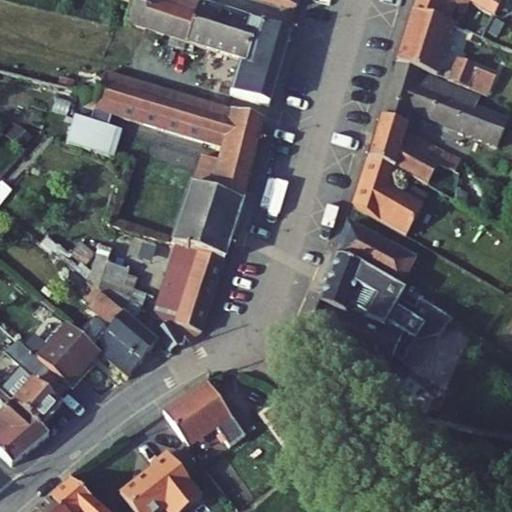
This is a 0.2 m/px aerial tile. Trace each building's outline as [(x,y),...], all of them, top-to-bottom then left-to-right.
[(119,0),(115,18),(186,36),(191,17),(140,0),(119,0)] [(140,0),(191,17),(195,0),(140,0)] [(204,3),(195,0),(191,17),(186,36),(216,44),(225,9),(204,3)] [(205,0),(204,3),(225,9),(255,18),(293,30),(299,8),(273,0),(205,0)] [(436,0),(433,12),(468,26),(476,0),(436,0)] [(511,0),(485,0),(503,9),(511,14),(511,0)] [(216,44),(246,51),(255,18),(225,9),(216,44)] [(511,14),(503,9),(493,36),(505,41),(511,26),(511,14)] [(433,12),(417,68),(456,83),(473,28),(468,26),(433,12)] [(276,101),(293,30),(255,18),(246,51),(244,61),(234,59),(230,74),(239,77),(236,91),(276,101)] [(511,78),(483,67),(476,91),(511,105),(511,78)] [(417,68),(401,123),(428,130),(434,110),(511,142),(511,113),(511,110),(511,105),(476,91),(456,83),(417,68)] [(96,96),(82,92),(80,101),(93,104),(103,107),(228,143),(237,107),(103,71),(96,96)] [(67,110),(59,140),(103,157),(112,122),(100,119),(103,107),(93,104),(89,116),(67,110)] [(266,115),(237,107),(228,143),(257,150),(266,115)] [(401,123),(389,163),(448,194),(463,162),(425,140),(428,130),(401,123)] [(428,130),(425,140),(463,162),(468,153),(428,130)] [(228,143),(225,157),(253,165),(257,150),(228,143)] [(244,195),(253,165),(225,157),(195,148),(186,181),(244,195)] [(448,194),(389,163),(374,211),(422,238),(448,194)] [(228,252),(244,195),(186,181),(171,237),(183,240),(202,245),(228,252)] [(372,220),(363,269),(405,289),(451,321),(434,255),(372,220)] [(171,237),(167,236),(152,290),(142,323),(166,343),(171,347),(165,335),(165,332),(167,328),(170,327),(175,328),(179,330),(190,342),(205,330),(228,252),(202,245),(183,240),(171,237)] [(90,248),(82,274),(102,290),(142,323),(152,290),(127,283),(134,260),(90,248)] [(363,269),(349,309),(367,318),(413,343),(437,338),(451,321),(405,289),(363,269)] [(118,323),(98,346),(109,355),(135,378),(166,343),(142,323),(102,290),(94,302),(118,323)] [(356,344),(394,380),(413,343),(367,318),(349,309),(334,329),(361,336),(356,344)] [(78,327),(48,361),(79,389),(109,355),(98,346),(78,327)] [(177,352),(190,342),(179,330),(175,328),(170,327),(167,328),(165,332),(165,335),(171,347),(177,352)] [(45,380),(24,405),(53,431),(73,408),(67,402),(79,389),(48,361),(26,342),(15,355),(45,380)] [(45,380),(15,355),(7,364),(28,382),(15,397),(24,405),(45,380)] [(169,414),(192,442),(218,421),(236,443),(252,430),(212,380),(169,414)] [(0,415),(10,424),(0,434),(0,451),(21,470),(60,437),(53,431),(24,405),(15,397),(0,383),(0,415)] [(133,511),(164,511),(165,511),(166,511),(185,511),(204,497),(168,452),(118,492),(133,511)] [(102,511),(68,481),(46,500),(58,511),(102,511)] [(31,511),(58,511),(46,500),(31,511)]
